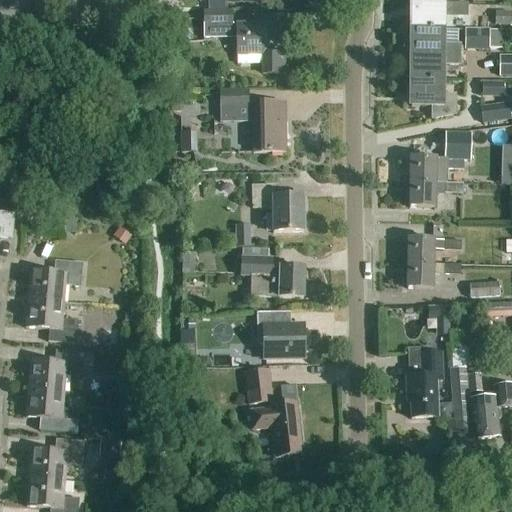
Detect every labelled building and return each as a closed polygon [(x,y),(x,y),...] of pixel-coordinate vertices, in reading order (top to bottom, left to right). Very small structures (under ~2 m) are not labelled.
[(411,6),(411,31),(443,31),(443,6),(411,6)] [(284,63),(283,26),(232,26),(232,12),(205,11),(204,38),(236,39),(236,64),(262,65),(262,75),(283,76),(284,63)] [(494,14),(494,27),(510,27),(511,14),(494,14)] [(443,31),(411,31),(411,57),(460,57),(460,46),(443,46),(443,31)] [(464,52),(488,52),(488,51),(489,32),(489,31),(465,31),(464,52)] [(501,32),(489,32),(488,51),(501,51),(501,32)] [(460,57),(411,57),(411,83),(443,83),(443,67),(460,67),(460,57)] [(499,78),(511,78),(511,57),(499,57),(499,78)] [(411,83),(411,109),(430,109),(430,123),(455,118),(456,96),(443,96),(443,83),(411,83)] [(482,99),(502,99),(503,89),(511,89),(511,83),(503,83),(503,84),(482,83),(482,99)] [(285,155),(284,105),(248,106),(248,92),(219,93),(219,108),(220,125),(252,124),(253,155),(285,155)] [(480,109),(482,126),(511,122),(508,105),(480,109)] [(445,159),(466,160),(466,146),(464,146),(465,134),(446,133),(445,159)] [(180,134),(180,155),(192,155),(192,134),(180,134)] [(511,143),(502,143),(502,181),(511,181),(511,143)] [(436,185),(445,185),(446,172),(462,172),(462,162),(410,161),(409,185),(436,186),(436,185)] [(436,186),(409,185),(409,210),(435,211),(435,196),(463,197),(463,186),(445,185),(436,185),(436,186)] [(303,235),(302,200),(273,200),(273,189),(251,189),(252,211),(272,211),(272,235),(303,235)] [(0,238),(12,240),(15,215),(0,213),(0,238)] [(250,249),(250,227),(234,227),(235,249),(250,249)] [(114,237),(125,245),(132,236),(121,228),(114,237)] [(408,242),(407,266),(433,267),(433,266),(434,252),(462,253),(462,243),(408,242)] [(182,255),(181,276),(194,276),(194,255),(182,255)] [(302,301),(303,271),(272,270),(272,261),(271,260),(271,261),(242,260),(241,278),(252,279),(251,298),(279,299),(279,300),(302,301)] [(30,273),(27,302),(64,305),(65,287),(81,290),(83,265),(55,263),(54,275),(30,273)] [(460,268),(433,267),(407,266),(406,291),(433,292),(433,277),(460,278),(460,268)] [(469,286),(470,300),(500,298),(499,284),(469,286)] [(64,305),(27,302),(25,330),(49,332),(48,344),(76,347),(78,322),(71,321),(71,323),(62,322),(64,305)] [(485,316),(511,314),(511,305),(485,306),(485,316)] [(124,315),(124,325),(139,325),(139,316),(124,315)] [(303,361),(303,328),(284,328),(284,315),(255,315),(256,344),(262,352),(263,361),(303,361)] [(449,371),(455,437),(471,436),(468,400),(469,400),(469,395),(482,394),(480,376),(466,377),(463,346),(445,347),(447,371),(449,371)] [(54,365),(30,363),(28,391),(64,394),(65,377),(74,378),(74,379),(82,380),(84,355),(55,353),(54,365)] [(442,355),(419,356),(420,378),(406,379),(407,398),(410,397),(411,421),(437,420),(436,384),(443,384),(442,355)] [(243,374),(247,407),(273,404),(269,371),(243,374)] [(298,398),(297,383),(281,384),(281,399),(298,398)] [(511,409),(511,388),(493,390),(494,401),(470,403),(472,427),(475,427),(477,442),(499,440),(497,424),(500,420),(500,416),(496,413),(496,411),(511,409)] [(124,389),(123,398),(137,399),(138,390),(124,389)] [(28,391),(25,420),(49,422),(48,434),(76,437),(79,412),(72,411),(71,412),(62,411),(64,394),(28,391)] [(296,407),(248,412),(251,434),(273,432),(276,459),(301,457),(296,407)] [(55,454),(31,452),(28,481),(65,484),(66,467),(74,468),(74,469),(82,469),(84,445),(56,442),(55,454)] [(105,444),(103,459),(118,461),(120,445),(105,444)] [(106,461),(105,475),(122,476),(123,462),(106,461)] [(103,485),(117,486),(118,477),(102,476),(103,472),(89,471),(88,485),(102,486),(103,485)] [(65,484),(28,481),(26,509),(49,511),(77,511),(79,501),(71,501),(71,502),(63,501),(65,484)]
